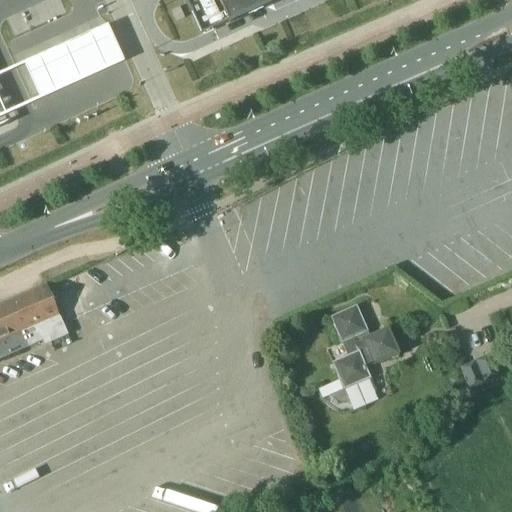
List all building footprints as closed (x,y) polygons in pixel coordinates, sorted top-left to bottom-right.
[(184,0),(199,31),(201,36),(203,35),(212,30),(216,29),(243,16),(247,15),(272,3),(279,0),(184,0)] [(179,8),(172,12),(176,22),(184,19),(179,8)] [(22,66),(40,104),(124,66),(108,28),(22,66)] [(177,234),(181,242),(187,240),(183,232),(177,234)] [(330,318),(342,344),(368,333),(356,306),(330,318)]
